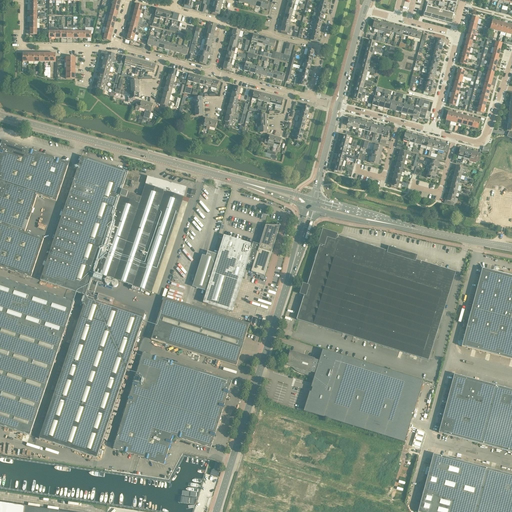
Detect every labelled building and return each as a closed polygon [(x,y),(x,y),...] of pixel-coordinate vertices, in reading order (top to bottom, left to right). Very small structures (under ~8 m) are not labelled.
[(424,16),(431,18),(433,8),(427,6),(424,16)] [(221,9),(214,7),(213,13),(212,13),(211,15),(216,16),(216,14),(219,15),(221,9)] [(437,20),(440,9),(433,8),(431,18),(437,20)] [(162,10),(157,9),(154,18),(160,20),(161,17),(162,10)] [(437,20),(444,22),(447,11),(440,9),(437,20)] [(315,16),(323,19),(325,13),(318,11),(315,10),(314,13),(316,13),(315,16)] [(454,13),(447,11),(444,22),(451,24),(454,13)] [(182,16),(180,15),(174,13),(172,18),(172,20),(171,23),(174,24),(174,22),(178,23),(178,22),(180,22),(181,20),(182,16)] [(132,21),(141,24),(142,22),(143,18),(140,17),(133,16),(132,21)] [(323,19),(315,16),(313,16),(312,19),(315,19),(314,22),(322,24),(323,19)] [(322,24),(314,22),(312,22),(311,25),(315,25),(314,29),(320,30),(322,24)] [(381,22),(379,29),(378,31),(384,32),(385,30),(385,29),(386,24),(381,22)] [(390,32),(391,32),(392,26),(386,24),(385,29),(385,30),(384,32),(383,36),(385,36),(386,34),(389,35),(390,32)] [(404,29),(398,27),(396,34),(396,35),(402,37),(402,35),(404,29)] [(207,34),(214,36),(215,31),(209,29),(206,28),(204,34),(207,34)] [(405,36),(408,37),(410,30),(404,29),(402,35),(402,37),(401,39),(403,40),(405,36)] [(319,36),(312,35),(308,34),(308,36),(311,37),(311,41),(317,42),(319,36)] [(240,43),(242,44),(242,42),(242,41),(238,40),(239,37),(232,35),(231,41),(237,42),(240,43)] [(153,46),(155,40),(155,37),(150,36),(149,38),(147,45),(153,46)] [(259,36),(257,43),(256,46),(262,47),(263,44),(265,37),(259,36)] [(435,41),(434,44),(443,47),(444,41),(431,37),(431,40),(435,41)] [(367,47),(374,48),(377,49),(378,47),(374,46),(375,43),(369,41),(367,47)] [(432,46),(432,50),(431,50),(441,53),(443,47),(434,44),(430,43),(429,46),(432,46)] [(307,56),(313,57),(315,51),(308,49),(307,55),(307,56)] [(431,50),(432,50),(428,49),(427,51),(432,52),(431,56),(439,58),(441,53),(431,50)] [(371,60),(374,61),(375,58),(371,57),(372,54),(366,52),(364,58),(371,60)] [(284,54),(281,54),(280,60),(288,63),(290,56),(284,54)] [(306,58),(305,61),(312,63),(313,57),(307,56),(307,55),(303,54),(303,55),(302,57),(306,58)] [(103,60),(112,63),(116,64),(117,61),(113,60),(114,58),(105,55),(103,60)] [(438,64),(439,58),(431,56),(427,55),(426,57),(429,58),(430,59),(429,62),(432,62),(438,64)] [(197,59),(200,60),(199,63),(206,65),(208,59),(201,57),(198,56),(197,59)] [(142,72),(142,69),(144,62),(138,60),(138,62),(136,67),(136,70),(138,71),(142,72)] [(305,61),(302,60),(301,63),(300,66),(310,69),(312,63),(305,61)] [(431,65),(430,69),(436,70),(438,64),(432,62),(429,62),(425,61),(425,63),(428,64),(427,64),(431,65)] [(368,72),(371,73),(372,70),(368,69),(369,66),(362,64),(361,70),(368,72)] [(299,72),(302,73),(308,75),(310,69),(300,66),(299,69),(300,69),(299,72)] [(427,70),(426,74),(435,76),(436,70),(430,69),(423,67),(423,69),(427,70)] [(456,75),(463,77),(466,78),(467,75),(464,74),(464,71),(458,69),(456,75)] [(428,77),(427,80),(433,82),(435,76),(426,74),(422,73),(421,75),(425,76),(424,76),(428,77)] [(359,76),(358,82),(368,84),(369,81),(365,81),(366,78),(359,76)] [(307,81),(300,79),(298,78),(298,79),(296,78),(294,84),(296,84),(296,85),(305,87),(307,81)] [(423,82),(422,85),(432,88),(433,82),(427,80),(420,79),(420,81),(423,82)] [(213,80),(212,86),(211,87),(217,89),(219,82),(213,80)] [(432,88),(422,85),(421,88),(424,89),(423,92),(430,94),(432,88)] [(139,99),(139,92),(131,92),(128,93),(128,94),(127,95),(127,96),(127,97),(128,97),(128,102),(133,102),(133,99),(139,99)] [(365,96),(361,95),(355,93),(353,99),(360,101),(362,101),(362,98),(364,99),(365,96)] [(378,107),(380,100),(380,98),(374,97),(372,105),(378,107)] [(284,99),(278,98),(277,98),(276,105),(282,107),(284,99)] [(384,108),(386,100),(380,98),(380,100),(378,107),(384,108)] [(172,101),(169,101),(162,99),(161,105),(162,105),(161,108),(168,110),(169,107),(170,107),(172,101)] [(450,99),(449,105),(457,107),(459,101),(457,100),(450,99)] [(390,110),(392,103),(392,101),(386,100),(384,108),(390,110)] [(146,110),(148,103),(141,101),(141,103),(137,102),(136,109),(140,110),(140,109),(146,110)] [(390,110),(395,112),(398,103),(392,101),(392,103),(390,110)] [(148,103),(146,110),(144,117),(148,119),(150,119),(154,105),(148,103)] [(401,113),(404,105),(398,103),(395,112),(401,113)] [(228,110),(235,112),(237,113),(239,107),(236,106),(229,104),(228,110)] [(407,115),(408,111),(409,106),(404,105),(401,113),(407,115)] [(413,116),(415,108),(409,106),(408,111),(407,115),(413,116)] [(413,116),(419,118),(421,109),(415,108),(413,116)] [(427,111),(421,109),(419,118),(424,119),(427,111)] [(225,122),(225,125),(232,127),(233,123),(232,123),(233,118),(226,116),(225,122)] [(296,134),(302,136),(304,130),(297,128),(296,128),(294,128),(293,131),(296,131),(296,134)] [(292,136),(295,137),(294,140),(300,142),(302,136),(296,134),(292,134),(292,136)] [(270,136),(269,136),(269,138),(266,137),(264,143),(268,144),(267,146),(273,147),(276,137),(270,136)] [(276,137),(273,147),(277,148),(278,148),(278,147),(279,148),(280,146),(282,139),(276,137)] [(56,202),(69,163),(2,141),(0,147),(0,267),(31,277),(44,239),(25,233),(37,195),(56,202)] [(375,144),(373,151),(381,153),(381,152),(383,153),(384,150),(382,149),(383,147),(381,147),(382,145),(375,144)] [(339,153),(352,157),(353,157),(354,154),(350,153),(351,150),(347,149),(340,147),(339,153)] [(464,158),(466,150),(465,150),(465,148),(462,147),(462,149),(460,149),(459,152),(458,157),(462,158),(461,162),(457,161),(456,164),(462,165),(464,158)] [(476,163),(476,161),(479,162),(480,158),(477,157),(478,154),(476,153),(477,151),(474,150),(473,152),(472,152),(469,161),(476,163)] [(381,155),(381,153),(373,151),(372,155),(370,154),(370,157),(372,157),(380,159),(380,158),(382,159),(383,155),(381,155)] [(339,153),(337,159),(344,161),(347,162),(347,159),(351,160),(352,159),(352,157),(339,153)] [(119,196),(123,185),(125,181),(125,179),(128,172),(82,156),(40,281),(87,296),(89,292),(89,291),(92,281),(102,285),(103,283),(116,288),(119,281),(152,292),(184,197),(186,188),(148,177),(146,184),(145,184),(141,197),(122,191),(120,197),(119,196)] [(431,160),(430,164),(429,164),(429,163),(425,162),(424,165),(430,166),(429,166),(437,168),(438,168),(440,168),(441,165),(439,164),(439,162),(431,160)] [(428,172),(436,174),(436,173),(438,174),(439,171),(437,170),(437,168),(429,166),(428,170),(425,169),(425,172),(428,172)] [(125,179),(125,181),(127,182),(128,180),(132,181),(134,174),(128,172),(125,179)] [(140,176),(134,174),(132,181),(138,183),(140,176)] [(409,185),(405,184),(399,182),(392,180),(392,181),(390,180),(389,184),(391,184),(391,186),(398,188),(399,184),(402,185),(401,186),(405,187),(404,191),(407,192),(409,185)] [(446,195),(446,199),(444,204),(453,206),(455,197),(448,195),(448,196),(446,195)] [(206,293),(203,303),(232,312),(243,278),(247,264),(248,265),(249,265),(249,266),(250,266),(251,266),(253,266),(251,272),(254,273),(256,274),(258,275),(261,275),(264,276),(271,253),(280,226),(281,226),(266,225),(260,246),(253,243),(253,245),(224,236),(218,255),(207,292),(206,293)] [(387,251),(332,234),(324,232),(296,320),(428,361),(455,273),(416,260),(387,251)] [(387,251),(416,260),(417,256),(388,246),(387,251)] [(206,257),(196,289),(207,292),(218,255),(208,252),(206,257)] [(511,360),(511,276),(482,269),(461,347),(511,360)] [(0,425),(30,435),(43,396),(74,302),(0,277),(0,425)] [(54,396),(39,439),(97,458),(117,396),(142,322),(144,317),(111,306),(113,300),(89,291),(89,292),(87,296),(54,396)] [(236,366),(249,324),(164,297),(151,339),(236,366)] [(286,366),(293,368),(296,371),(299,373),(302,374),(314,378),(311,388),(313,388),(312,393),(310,392),(304,412),(405,442),(424,381),(323,350),(320,361),(314,360),(315,359),(290,352),(286,366)] [(211,448),(228,396),(232,381),(144,353),(113,449),(164,465),(173,436),(211,448)] [(511,389),(454,374),(438,433),(511,452),(511,389)] [(511,511),(511,474),(433,454),(417,511),(511,511)] [(62,511),(56,511),(57,509),(50,508),(50,510),(25,506),(25,507),(0,502),(0,511),(62,511)]
